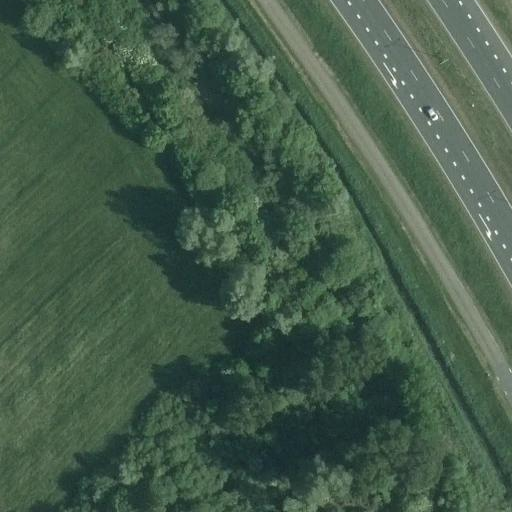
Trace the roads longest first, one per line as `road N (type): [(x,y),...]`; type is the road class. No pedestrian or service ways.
road 1 (unclassified): [(511,395),(439,262),(266,0)]
road 2 (trunk): [(359,0),(511,235)]
